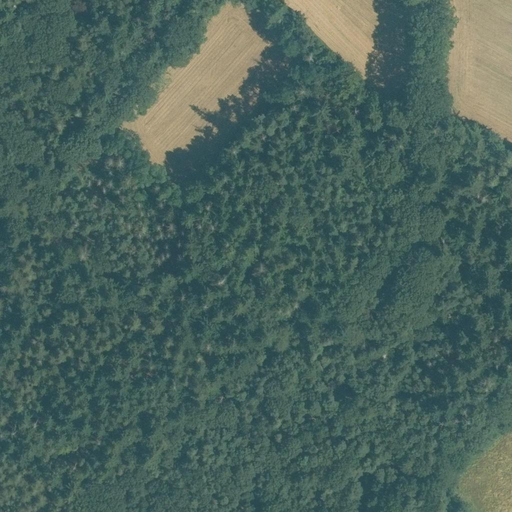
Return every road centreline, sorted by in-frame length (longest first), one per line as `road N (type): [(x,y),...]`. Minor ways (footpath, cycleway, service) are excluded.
road 1 (track): [(305,337),(421,189),(427,0)]
road 2 (track): [(52,167),(210,0)]
road 3 (track): [(220,388),(130,428),(14,403)]
road 4 (track): [(417,472),(305,337)]
road 5 (track): [(0,297),(52,167)]
road 6 (track): [(181,511),(203,489),(220,388)]
road 7 (track): [(417,472),(434,467),(511,391)]
